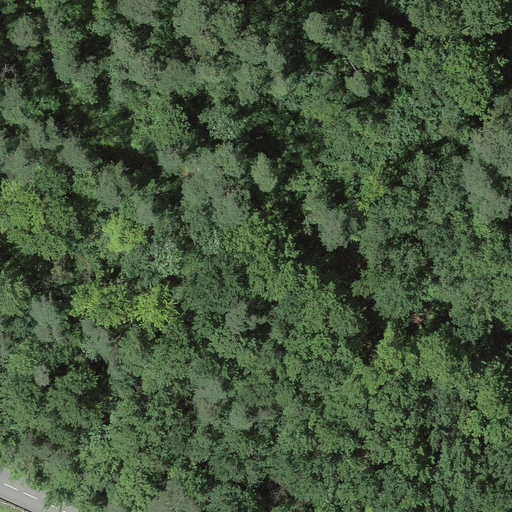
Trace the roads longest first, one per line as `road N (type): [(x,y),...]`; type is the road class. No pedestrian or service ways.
road 1 (track): [(511,338),(417,302),(277,214),(188,195),(142,163),(100,128),(53,69),(38,0)]
road 2 (track): [(342,0),(390,7),(439,27),(511,31)]
